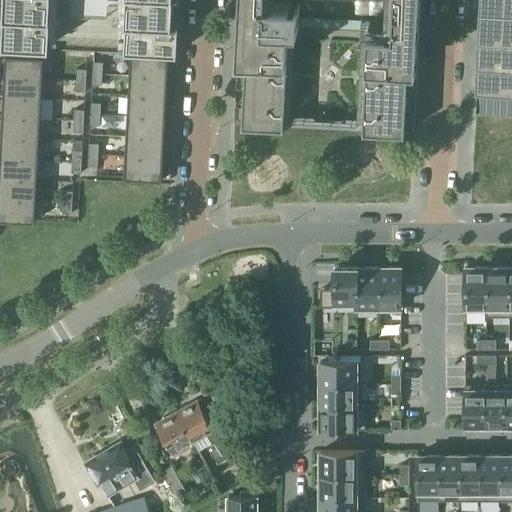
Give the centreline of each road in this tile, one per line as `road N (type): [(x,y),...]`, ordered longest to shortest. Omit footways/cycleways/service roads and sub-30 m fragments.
road 1 (residential): [(286,511),(288,234)]
road 2 (residential): [(197,254),(206,0)]
road 3 (unclassified): [(447,0),(436,235)]
road 4 (unclassified): [(197,254),(0,367)]
road 5 (unclassified): [(436,235),(288,234)]
